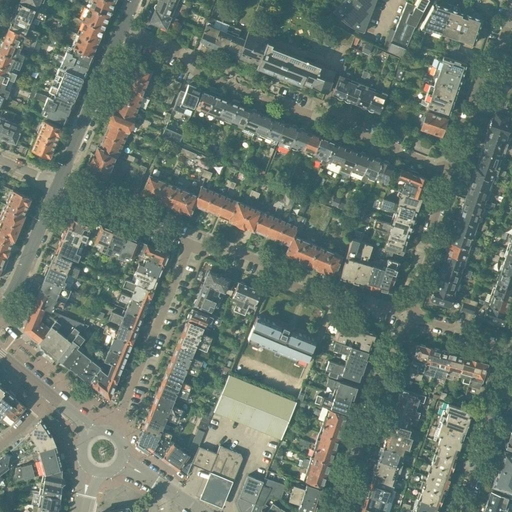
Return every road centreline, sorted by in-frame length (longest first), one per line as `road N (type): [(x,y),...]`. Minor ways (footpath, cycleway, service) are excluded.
road 1 (residential): [(453,168),(361,135),(349,119),(308,114),(188,67),(174,50),(121,30)]
road 2 (residential): [(405,311),(331,298),(225,246),(191,241)]
road 3 (residential): [(335,511),(405,311)]
road 4 (residential): [(120,414),(191,241)]
road 5 (residential): [(453,168),(485,66),(511,12)]
road 6 (residential): [(59,181),(121,30)]
road 7 (residential): [(456,511),(511,364)]
road 8 (residential): [(405,311),(453,168)]
road 9 (residential): [(191,241),(59,181)]
road 10 (residential): [(0,310),(59,181)]
